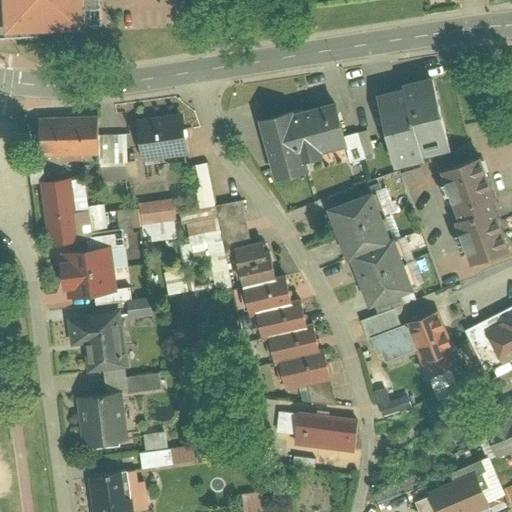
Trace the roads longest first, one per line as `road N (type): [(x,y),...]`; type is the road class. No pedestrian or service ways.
road 1 (residential): [(359,511),(371,432),(356,364),(310,265),(231,157),(200,67)]
road 2 (residential): [(68,511),(6,78)]
road 3 (tertiary): [(511,25),(200,67)]
road 4 (tertiary): [(200,67),(93,82),(6,78)]
